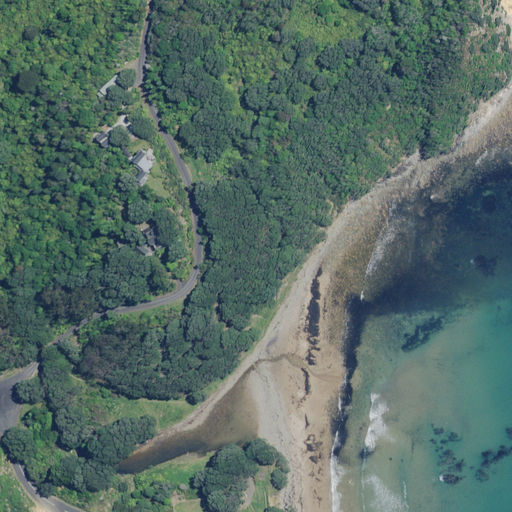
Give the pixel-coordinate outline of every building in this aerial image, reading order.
[(124,81),(119,76),(99,94),(104,100),(124,81)] [(98,137),(105,146),(114,138),(106,130),(98,137)] [(135,158),(128,148),(124,150),(131,161),(135,158)] [(155,165),(146,158),(148,156),(143,151),(135,161),(146,170),(140,178),(146,183),(153,174),(150,171),(155,165)] [(164,246),(171,243),(169,239),(162,225),(147,232),(154,246),(158,244),(157,249),(163,250),(164,246)] [(154,251),(147,247),(144,251),(151,256),(154,251)]
